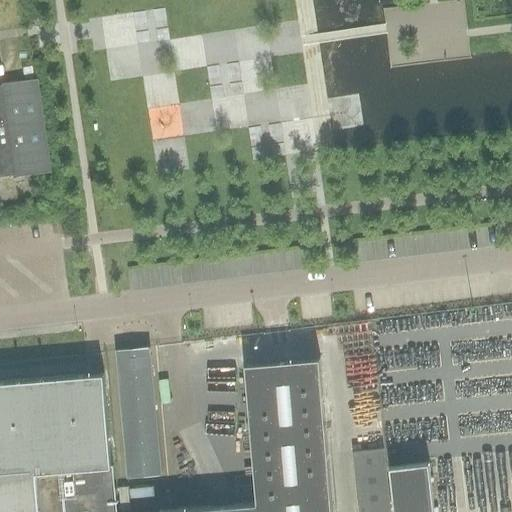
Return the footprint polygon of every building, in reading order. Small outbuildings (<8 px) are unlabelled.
[(16,175),(49,170),(36,79),(3,84),(3,86),(0,86),(0,175),(16,173),(16,175)] [(160,473),(161,473),(152,365),(153,365),(152,355),(151,355),(150,347),(118,349),(130,476),(152,474),(152,475),(160,474),(160,473)] [(335,511),(322,348),(248,354),(261,501),(160,510),(160,511),(116,511),(113,464),(112,464),(105,372),(0,381),(0,511),(335,511)] [(360,511),(391,511),(384,448),(354,451),(360,511)] [(391,466),(396,511),(435,511),(430,462),(391,466)]
